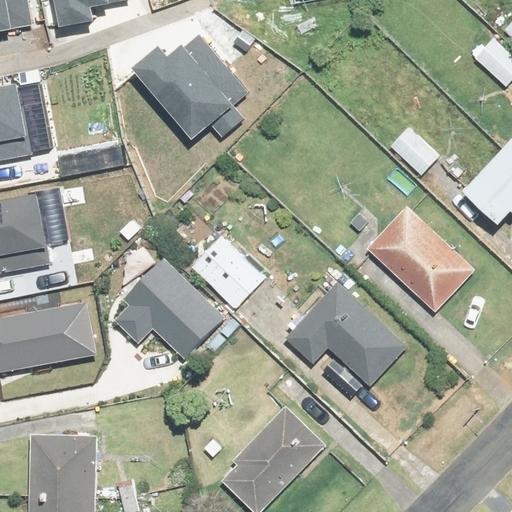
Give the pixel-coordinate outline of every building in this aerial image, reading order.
[(30,0),(0,0),(0,43),(1,43),(0,37),(0,32),(35,26),(30,0)] [(63,0),(68,24),(99,18),(96,5),(121,0),(63,0)] [(251,89),(201,40),(175,67),(161,54),(142,74),(199,129),(212,116),(218,123),(251,89)] [(511,50),(501,40),(483,59),(511,87),(511,50)] [(24,87),(0,92),(0,144),(34,137),(24,87)] [(444,156),(414,129),(394,151),(425,178),(444,156)] [(511,154),(477,193),(511,223),(511,154)] [(39,217),(37,203),(0,207),(0,270),(54,263),(47,216),(39,217)] [(482,269),(413,207),(373,252),(441,314),(482,269)] [(228,235),(196,268),(239,310),(271,277),(228,235)] [(229,319),(168,262),(129,304),(134,309),(120,324),(143,345),(157,330),(190,361),(229,319)] [(413,345),(344,283),(311,319),(306,314),(294,328),(299,332),(292,340),(322,366),(337,349),(377,385),(413,345)] [(94,304),(0,323),(0,378),(105,357),(94,304)] [(226,481),(255,511),(269,511),(335,450),(293,406),(242,455),(248,461),(226,481)] [(100,511),(103,439),(34,437),(31,511),(100,511)] [(217,463),(194,465),(197,492),(219,490),(217,463)]
